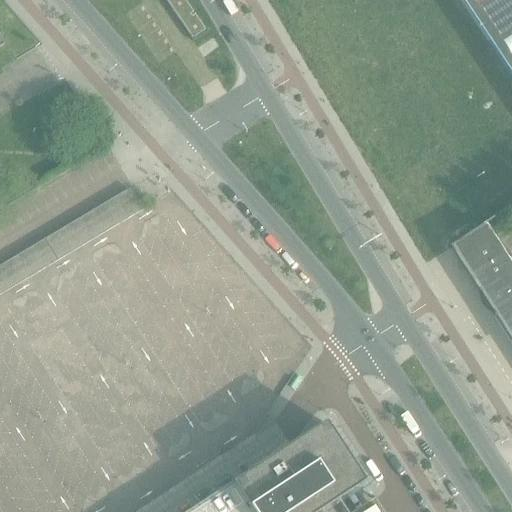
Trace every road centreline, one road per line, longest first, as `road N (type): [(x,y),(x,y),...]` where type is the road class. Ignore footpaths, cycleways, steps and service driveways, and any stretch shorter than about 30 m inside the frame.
road 1 (primary): [(77,0),(267,269),(472,511)]
road 2 (primary): [(511,483),(341,280),(139,0)]
road 3 (tertiary): [(195,136),(371,340)]
road 4 (tertiary): [(402,320),(265,93)]
road 5 (unclassified): [(157,511),(281,432),(324,376)]
road 6 (tertiary): [(371,340),(481,511)]
road 7 (tertiary): [(511,490),(402,320)]
road 8 (tertiary): [(73,0),(195,136)]
road 9 (unclassified): [(324,376),(411,511)]
